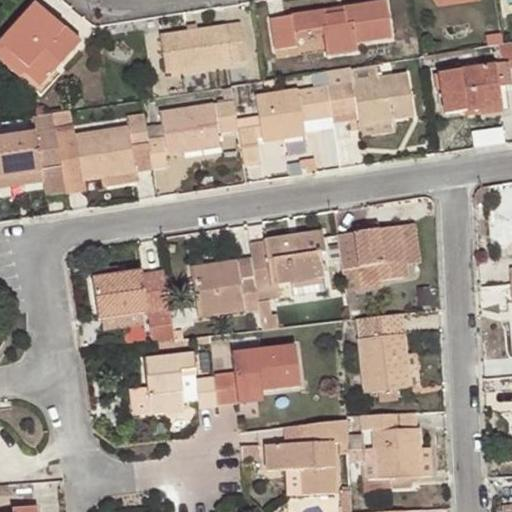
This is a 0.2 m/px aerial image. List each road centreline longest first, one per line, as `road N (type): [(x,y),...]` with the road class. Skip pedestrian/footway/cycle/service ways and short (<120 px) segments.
road 1 (residential): [(54,377),(37,237),(453,170)]
road 2 (residential): [(470,511),(453,170)]
road 3 (residential): [(68,480),(213,465)]
